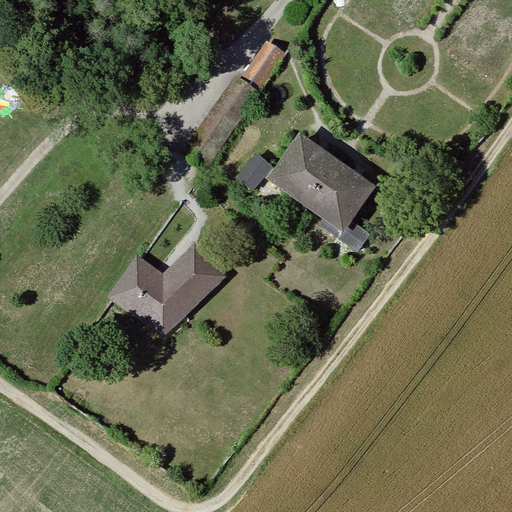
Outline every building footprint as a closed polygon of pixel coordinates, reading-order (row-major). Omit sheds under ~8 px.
[(285,55),(268,43),(243,79),(261,91),(285,55)] [(238,78),(191,146),(206,172),(259,94),(238,78)] [(354,224),(376,193),(304,141),(274,183),(326,221),(346,235),(354,224)] [(255,192),(274,169),(258,156),(239,180),(255,192)] [(346,235),(326,221),(321,228),(360,254),(372,237),(354,224),(346,235)] [(139,262),(114,300),(164,336),(224,280),(196,251),(165,280),(140,263),(139,262)]
